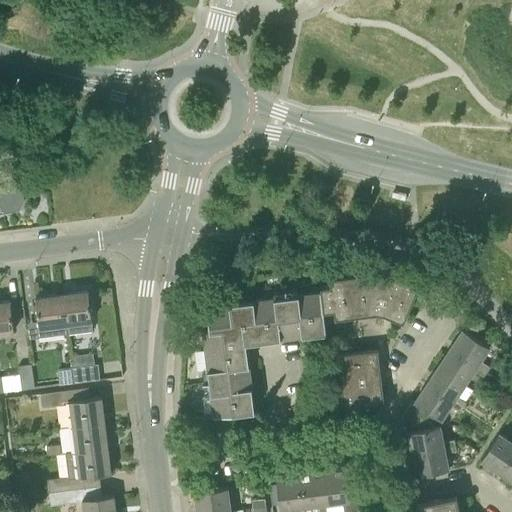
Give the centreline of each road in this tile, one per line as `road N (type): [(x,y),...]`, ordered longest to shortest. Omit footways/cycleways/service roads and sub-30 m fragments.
road 1 (secondary): [(511,183),(241,117)]
road 2 (residential): [(153,459),(149,366),(166,235)]
road 3 (residential): [(370,441),(350,435),(153,459)]
road 4 (residential): [(0,254),(166,235)]
road 5 (secondary): [(159,91),(0,58)]
road 6 (residential): [(370,441),(450,317)]
road 7 (residential): [(511,509),(470,483),(386,500)]
